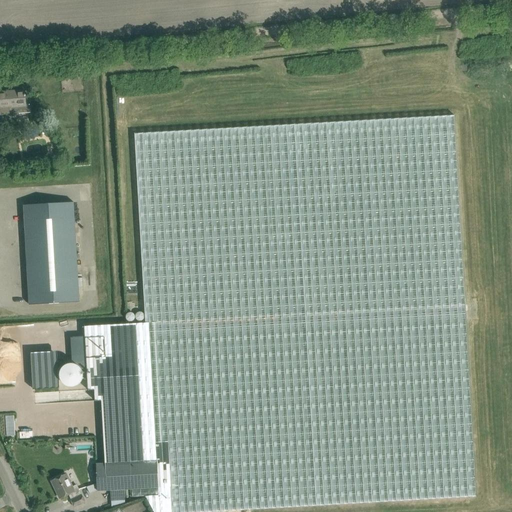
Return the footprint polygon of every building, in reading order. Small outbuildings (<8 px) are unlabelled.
[(0,92),(0,108),(11,107),(12,114),(31,113),(30,96),(26,97),(26,95),(25,95),(25,91),(0,92)] [(212,511),(236,510),(476,497),(454,116),(135,135),(146,323),(85,327),(88,390),(95,389),(95,401),(102,401),(105,464),(158,460),(159,489),(165,488),(166,511),(212,511)] [(79,302),(74,202),(24,205),(29,305),(79,302)] [(68,364),(66,365),(64,367),(63,368),(62,370),(61,372),(60,374),(60,376),(60,378),(61,380),(62,382),(64,384),(65,385),(67,386),(69,387),(71,387),(74,387),(76,386),(78,385),(79,384),(81,383),(82,381),(83,379),(83,377),(83,375),(83,373),(82,371),(81,369),(80,367),(78,366),(76,365),(74,364),(72,364),(70,364),(68,364)] [(97,484),(87,487),(90,493),(98,491),(98,492),(111,491),(112,508),(125,503),(124,490),(132,490),(159,489),(157,460),(96,464),(97,484)] [(66,474),(61,476),(52,481),(61,499),(69,495),(72,500),(71,500),(75,507),(86,502),(82,495),(79,489),(74,492),(66,474)] [(159,489),(132,490),(133,497),(146,496),(153,511),(166,511),(165,488),(159,489)]
